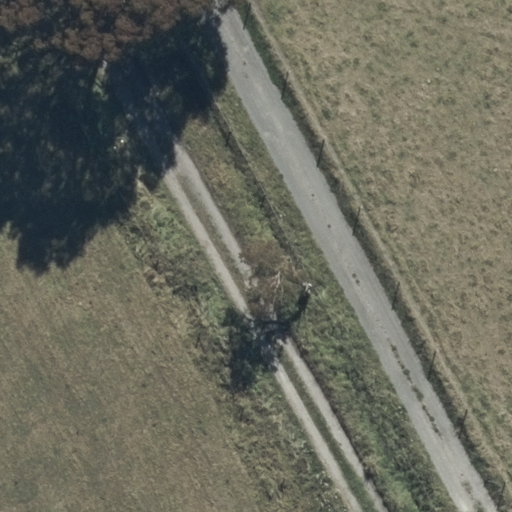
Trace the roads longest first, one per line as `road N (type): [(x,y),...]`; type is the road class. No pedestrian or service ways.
road 1 (track): [(477,511),(203,0)]
road 2 (track): [(229,511),(98,258),(16,0)]
